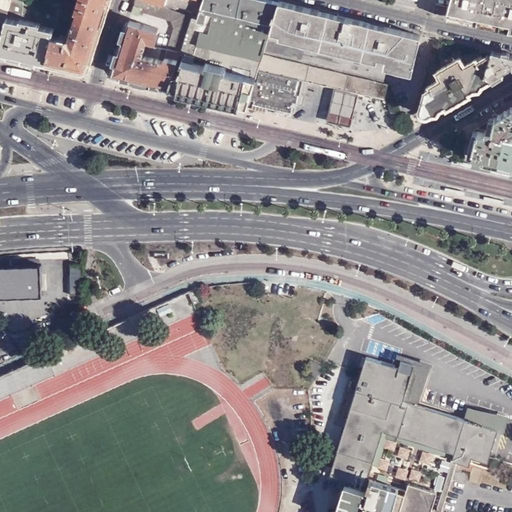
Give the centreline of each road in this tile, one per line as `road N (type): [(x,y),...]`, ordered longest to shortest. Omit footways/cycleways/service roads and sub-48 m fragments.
road 1 (residential): [(511,355),(357,277),(250,259),(209,265),(64,333),(1,348)]
road 2 (motorway): [(0,231),(231,215),(511,242)]
road 3 (motorway): [(511,221),(230,197),(0,214)]
road 4 (primary): [(146,226),(217,223),(348,240),(464,288)]
road 5 (primary): [(321,179),(79,119)]
road 6 (primary): [(457,215),(236,183)]
road 7 (primary): [(511,80),(376,162),(321,179)]
road 8 (residential): [(511,41),(333,0)]
road 9 (primary): [(236,183),(84,183)]
road 10 (primary): [(0,233),(146,226)]
road 11 (primary): [(457,215),(321,179)]
road 12 (residential): [(120,0),(79,119)]
